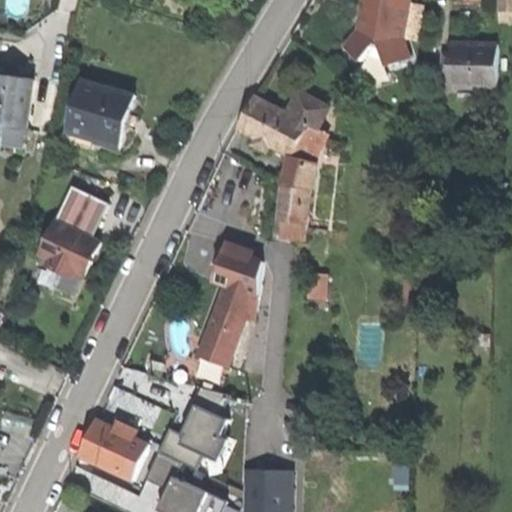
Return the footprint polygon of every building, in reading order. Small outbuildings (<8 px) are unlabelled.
[(375,70),(409,59),(404,38),(409,0),(365,0),(365,3),(360,30),(347,46),(375,70)] [(511,10),(511,0),(501,0),(501,21),(509,21),(509,11),(511,10)] [(450,86),(499,88),(499,45),(451,44),(451,63),(450,86)] [(9,128),(28,131),(35,80),(25,79),(17,78),(19,71),(0,67),(0,121),(9,123),(9,128)] [(120,152),(123,150),(130,125),(138,96),(85,80),(68,142),(93,149),(94,145),(120,152)] [(294,157),(316,161),(329,133),(320,129),(331,107),(301,91),(290,114),(258,97),(250,113),(241,130),(260,139),(273,146),(294,157)] [(270,152),(273,146),(260,139),(257,145),(270,152)] [(290,186),(312,189),(316,161),(294,157),(287,186),(290,186)] [(312,189),(290,186),(286,222),(308,224),(312,189)] [(77,187),(60,222),(94,238),(110,203),(77,187)] [(78,273),(87,277),(104,243),(99,241),(94,238),(60,222),(58,221),(41,255),(51,260),(54,270),(68,276),(78,273)] [(308,224),(286,222),(282,222),(281,241),(307,243),(308,224)] [(226,248),(228,249),(255,259),(258,251),(229,241),(226,248)] [(258,321),(265,262),(255,259),(228,249),(221,266),(216,280),(229,284),(202,356),(231,367),(249,317),(258,321)] [(310,298),(328,299),(329,275),(312,274),(310,298)] [(419,280),(408,280),(408,306),(419,306),(419,280)] [(204,387),(195,405),(224,416),(233,395),(204,387)] [(224,416),(195,405),(188,420),(191,422),(185,435),(187,436),(183,445),(206,455),(214,459),(224,437),(232,420),(224,416)] [(139,430),(122,423),(119,430),(99,421),(91,439),(83,456),(135,480),(151,445),(136,438),(139,430)] [(187,436),(185,435),(172,428),(161,452),(184,463),(199,470),(206,455),(183,445),(187,436)] [(232,441),(224,437),(214,459),(222,462),(232,441)] [(176,477),(177,478),(184,463),(161,452),(148,479),(170,490),(176,477)] [(410,466),(397,466),(397,489),(411,488),(410,466)] [(293,511),(294,471),(248,471),(246,511),(293,511)] [(203,511),(212,494),(177,478),(176,477),(170,490),(161,510),(164,511),(203,511)] [(224,511),(229,502),(212,494),(203,511),(224,511)]
